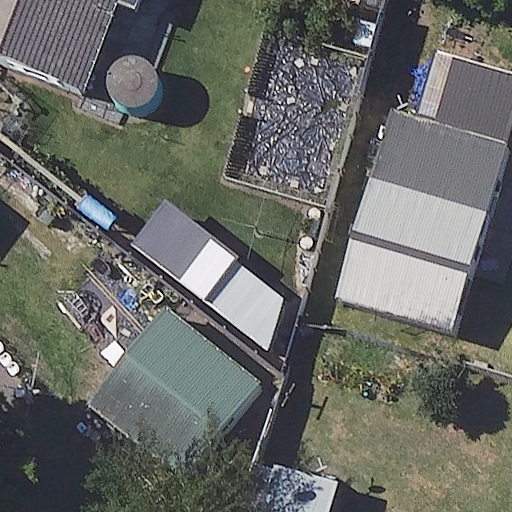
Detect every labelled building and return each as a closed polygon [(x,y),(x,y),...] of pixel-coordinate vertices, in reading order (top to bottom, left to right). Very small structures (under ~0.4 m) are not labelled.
[(123,0),(0,0),(0,58),(92,91),(123,0)] [(312,0),(310,7),(362,26),(371,0),(312,0)] [(510,155),(390,119),(335,300),(456,336),(510,155)] [(266,381),(166,306),(90,405),(191,481),(266,381)] [(338,511),(346,491),(277,464),(258,511),(338,511)]
